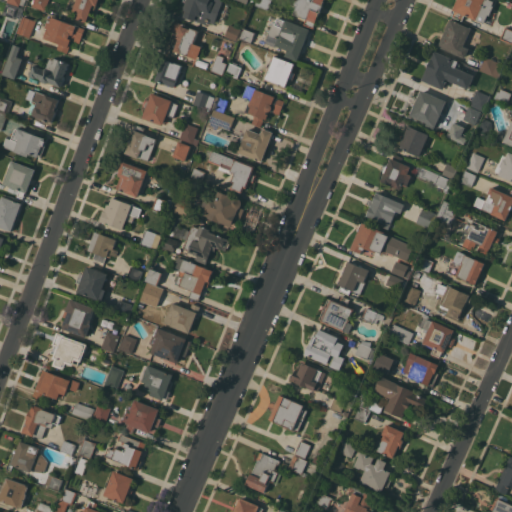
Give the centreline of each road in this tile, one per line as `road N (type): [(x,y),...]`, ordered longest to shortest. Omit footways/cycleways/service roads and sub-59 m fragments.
road 1 (residential): [(143,0),(0,381)]
road 2 (residential): [(303,224),(184,511)]
road 3 (residential): [(303,224),(325,200),(404,0)]
road 4 (residential): [(378,0),(304,189),(303,224)]
road 5 (residential): [(511,338),(432,511)]
